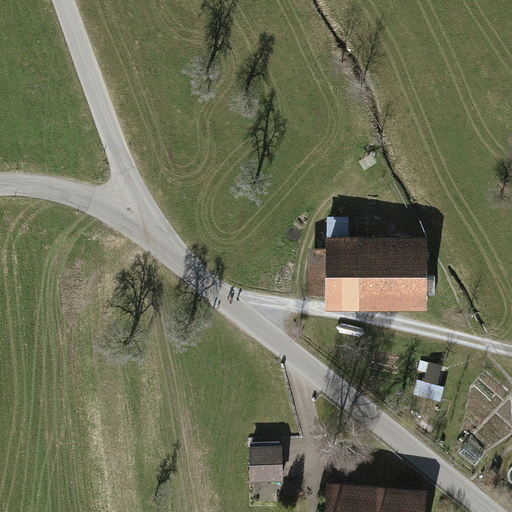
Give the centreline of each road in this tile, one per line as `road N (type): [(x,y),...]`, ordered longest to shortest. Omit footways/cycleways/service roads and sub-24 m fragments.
road 1 (unclassified): [(489,511),(249,321),(139,221)]
road 2 (unclassified): [(139,221),(64,0)]
road 3 (unclassified): [(0,186),(24,183),(139,221)]
